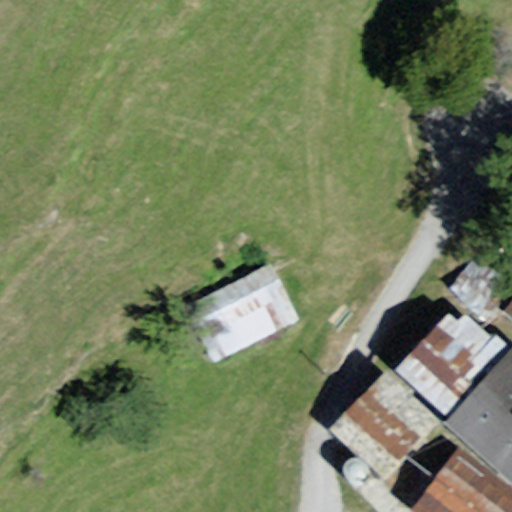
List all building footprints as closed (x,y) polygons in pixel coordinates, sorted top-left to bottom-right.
[(511,316),(511,250),(478,285),(511,318),(511,316)] [(316,327),(283,260),(185,308),(218,375),(316,327)] [(511,384),(511,337),(481,310),(424,374),(478,422),(511,384)] [(469,438),(412,387),(359,446),(416,497),(469,438)] [(511,405),(488,433),(511,453),(511,405)] [(511,511),(511,479),(488,463),(454,511),(511,511)]
